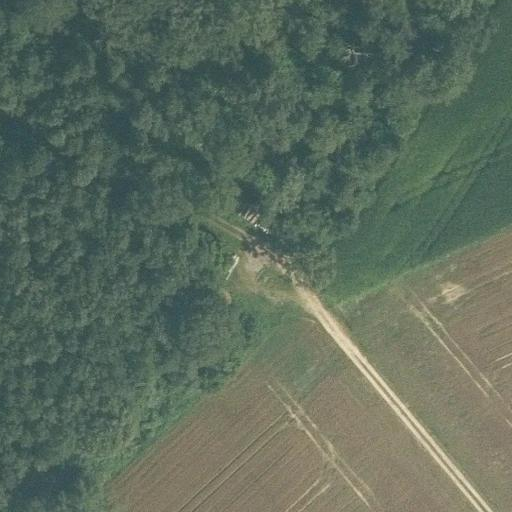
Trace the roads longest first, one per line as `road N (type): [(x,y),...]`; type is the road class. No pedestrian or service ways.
road 1 (track): [(0,106),(231,236),(265,242),(289,259),(305,297)]
road 2 (track): [(305,297),(484,511)]
